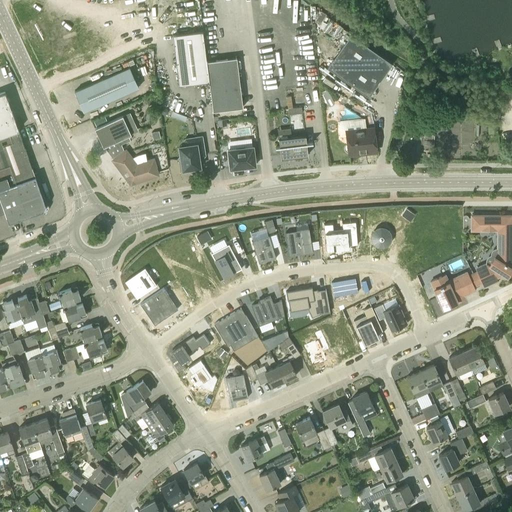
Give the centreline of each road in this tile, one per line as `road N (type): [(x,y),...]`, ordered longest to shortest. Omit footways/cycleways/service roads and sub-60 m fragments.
road 1 (tertiary): [(116,226),(284,189),(511,182)]
road 2 (residential): [(424,336),(391,273),(334,267),(240,291),(149,352)]
road 3 (unclassified): [(89,211),(0,13)]
road 4 (residential): [(203,431),(375,357)]
road 5 (residential): [(445,511),(375,357)]
road 6 (residential): [(0,412),(149,352)]
road 7 (residential): [(115,511),(149,465),(203,431)]
